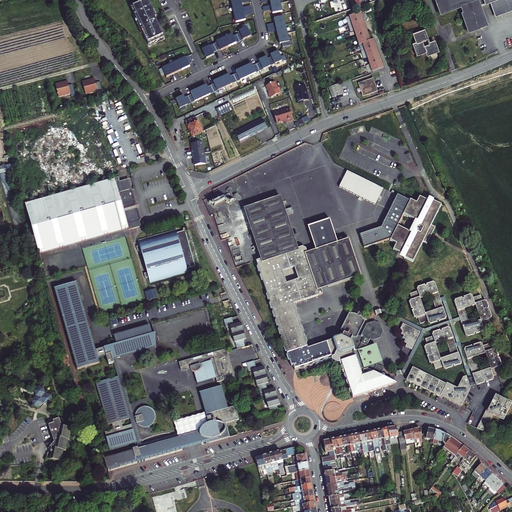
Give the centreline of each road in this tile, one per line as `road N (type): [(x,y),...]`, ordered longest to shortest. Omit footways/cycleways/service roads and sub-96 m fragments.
road 1 (residential): [(511,55),(315,127),(187,191)]
road 2 (residential): [(79,489),(158,480),(298,438)]
road 3 (residential): [(187,191),(144,102),(75,0)]
road 4 (residential): [(288,424),(268,440),(79,489)]
road 5 (residential): [(511,477),(433,420),(328,429),(316,419)]
road 6 (residential): [(269,359),(187,191)]
